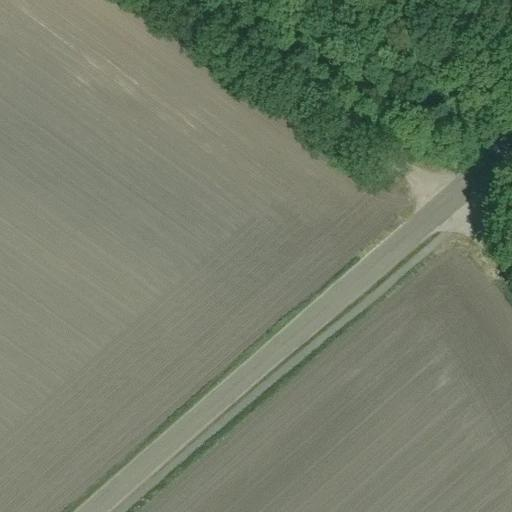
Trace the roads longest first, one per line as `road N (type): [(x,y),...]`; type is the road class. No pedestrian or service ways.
road 1 (tertiary): [(450,202),(98,511)]
road 2 (unclassified): [(167,0),(450,202)]
